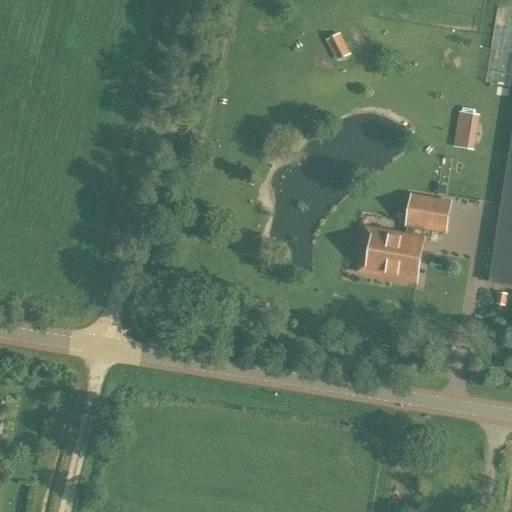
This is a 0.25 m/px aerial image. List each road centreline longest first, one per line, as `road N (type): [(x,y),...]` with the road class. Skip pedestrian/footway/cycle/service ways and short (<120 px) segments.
road 1 (secondary): [(103,350),(511,416)]
road 2 (unclassified): [(103,350),(189,0)]
road 3 (track): [(103,350),(63,511)]
